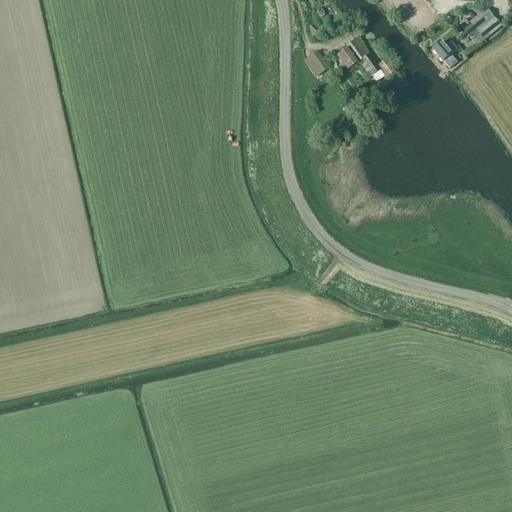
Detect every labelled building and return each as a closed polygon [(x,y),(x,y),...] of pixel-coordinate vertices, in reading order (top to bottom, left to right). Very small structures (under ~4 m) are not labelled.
[(323,15),(325,15),(322,9),(321,10),(320,9),(316,11),(317,12),(316,13),(318,18),(320,17),(321,18),(324,16),(323,15)] [(502,27),(487,10),(483,14),(482,12),(466,26),(472,32),(474,29),(484,41),(502,27)] [(385,60),(377,66),(357,38),(346,47),(347,49),(336,57),(341,64),(338,66),(342,70),(344,68),(346,71),(358,63),(358,62),(370,78),(370,77),(374,82),(383,75),(388,81),(396,74),(385,60)] [(451,42),(445,47),(442,43),(433,50),(443,62),(450,70),(457,63),(451,56),(457,50),(451,42)] [(316,52),(303,62),(315,78),(328,69),(316,52)] [(331,68),(336,65),(331,56),(326,59),(331,68)]
